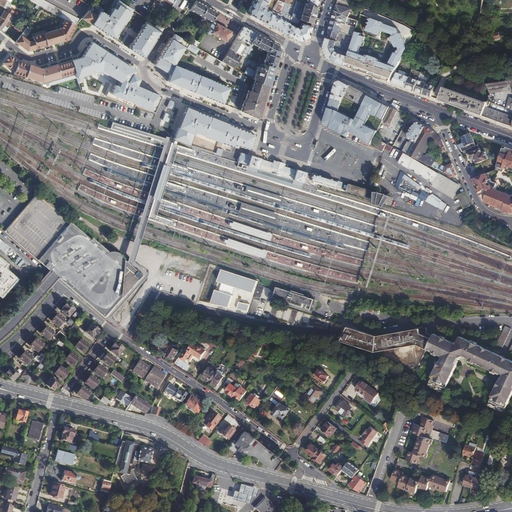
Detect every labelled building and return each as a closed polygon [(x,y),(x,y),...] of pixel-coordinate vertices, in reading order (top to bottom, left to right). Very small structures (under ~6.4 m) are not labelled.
[(42,0),(29,0),(39,6),(65,20),(76,25),(76,26),(79,20),(42,0)] [(89,12),(82,19),(114,39),(133,10),(127,6),(117,0),(107,16),(100,11),(96,16),(89,12)] [(158,0),(159,0),(158,2),(168,8),(169,7),(173,9),(180,0),(158,0)] [(201,16),(207,6),(201,3),(196,0),(195,0),(189,9),(201,16)] [(251,0),(247,9),(249,15),(256,19),(265,24),(275,2),(273,1),(270,5),(267,3),(265,8),(264,4),(265,0),(251,0)] [(276,0),(275,2),(265,24),(275,29),(285,35),(288,23),(289,20),(290,16),(291,13),(282,10),(283,9),(284,9),(284,8),(285,8),(288,3),(291,5),(292,0),(276,0)] [(297,0),(294,0),(291,13),(290,16),(299,19),(311,24),(314,15),(317,7),(306,4),(297,0)] [(335,7),(334,10),(346,17),(354,20),(355,16),(350,15),(350,13),(349,11),(350,10),(336,5),(335,7)] [(212,21),(213,21),(218,12),(211,8),(207,6),(201,16),(198,19),(209,25),(212,21)] [(409,25),(364,6),(363,8),(363,10),(361,14),(370,18),(372,22),(370,23),(371,25),(370,26),(368,31),(382,36),(384,31),(391,34),(391,33),(395,34),(396,37),(394,38),(395,42),(393,43),(396,48),(398,48),(399,48),(400,49),(400,50),(398,51),(397,53),(396,53),(389,65),(380,62),(381,60),(379,59),(379,58),(377,58),(370,55),(369,56),(367,55),(366,57),(362,55),(360,55),(360,56),(358,55),(361,45),(363,46),(366,37),(362,36),(363,34),(356,31),(355,33),(354,37),(351,46),(345,65),(370,74),(390,81),(395,71),(418,31),(409,25)] [(0,14),(0,17),(1,19),(6,22),(11,15),(6,12),(3,10),(0,14)] [(333,15),(332,20),(342,23),(343,19),(346,20),(346,17),(334,10),(333,15)] [(148,18),(129,49),(143,58),(163,27),(161,26),(148,18)] [(20,35),(15,42),(27,51),(68,39),(76,25),(65,20),(60,29),(31,38),(31,40),(28,41),(20,35)] [(330,24),(329,29),(354,37),(355,33),(340,28),(342,23),(332,20),(330,24)] [(231,32),(212,21),(206,32),(211,34),(212,33),(227,41),(229,37),(231,38),(231,37),(232,38),(234,34),(231,32)] [(297,28),(288,23),(285,35),(298,42),(307,38),(309,31),(311,27),(300,24),(299,27),(297,28)] [(236,37),(248,44),(255,33),(242,25),(236,37)] [(327,33),(326,38),(351,46),(354,37),(329,29),(327,33)] [(259,63),(261,63),(275,68),(277,60),(279,53),(280,52),(280,51),(278,45),(266,39),(255,33),(248,44),(247,46),(251,47),(253,44),(269,52),(266,60),(261,58),(259,63)] [(170,75),(167,81),(223,104),(229,88),(174,66),(189,42),(185,40),(174,34),(154,65),(170,75)] [(200,42),(188,35),(185,40),(189,42),(197,46),(200,42)] [(236,37),(229,49),(241,57),(247,46),(248,44),(236,37)] [(327,59),(345,65),(351,46),(326,38),(324,43),(323,48),(327,59)] [(9,55),(3,63),(15,72),(14,74),(25,78),(25,79),(42,85),(47,84),(48,87),(77,78),(78,84),(84,82),(82,76),(97,72),(112,82),(106,96),(133,109),(135,105),(154,113),(161,96),(135,85),(138,79),(132,75),(135,71),(91,42),(81,57),(42,69),(18,61),(9,55)] [(235,68),(241,57),(229,49),(223,61),(235,68)] [(251,77),(255,80),(269,87),(272,77),(275,68),(261,63),(259,66),(257,66),(255,72),(247,66),(244,73),(251,77)] [(410,77),(413,69),(401,64),(397,72),(410,77)] [(419,80),(421,73),(413,69),(410,77),(419,80)] [(395,71),(390,81),(397,84),(406,87),(410,77),(397,72),(395,71)] [(421,73),(419,80),(427,83),(429,77),(421,73)] [(415,91),(419,80),(410,77),(406,87),(410,89),(415,91)] [(336,81),(331,97),(342,101),(344,98),(348,100),(351,95),(356,97),(354,101),(363,106),(368,94),(341,79),(336,81)] [(269,87),(255,80),(251,93),(248,92),(243,106),(242,106),(240,113),(259,119),(264,101),(269,87)] [(423,94),(427,83),(419,80),(415,91),(419,92),(423,94)] [(487,103),(483,115),(497,121),(511,126),(511,125),(511,80),(511,81),(511,80),(505,81),(486,84),(490,94),(511,90),(511,97),(510,97),(507,107),(488,101),(487,103)] [(435,86),(427,83),(423,94),(427,95),(431,96),(435,86)] [(487,103),(444,87),(439,99),(443,101),(458,106),(483,115),(487,103)] [(342,101),(331,97),(328,108),(324,121),(323,124),(349,137),(351,132),(365,140),(371,144),(378,131),(365,124),(370,114),(377,118),(384,103),(368,94),(363,106),(356,120),(339,111),(342,101)] [(176,103),(170,100),(167,107),(173,110),(176,103)] [(390,106),(384,103),(377,118),(383,121),(390,106)] [(255,135),(186,107),(174,139),(187,144),(189,144),(194,132),(238,149),(239,146),(251,150),(255,135)] [(391,125),(398,110),(392,107),(384,122),(391,125)] [(171,115),(166,113),(163,121),(168,123),(171,115)] [(407,142),(402,152),(409,155),(419,135),(425,125),(416,120),(410,131),(409,131),(406,137),(410,139),(408,142),(407,142)] [(431,129),(425,125),(419,135),(426,139),(431,129)] [(419,135),(409,155),(418,160),(422,151),(425,147),(427,148),(431,141),(437,144),(441,140),(434,131),(431,129),(426,139),(419,135)] [(476,146),(471,134),(470,134),(461,138),(463,143),(457,145),(459,149),(460,148),(461,152),(463,151),(476,146)] [(384,140),(383,142),(392,147),(396,140),(392,138),(389,143),(384,140)] [(380,141),(378,140),(375,148),(383,152),(384,149),(391,152),(393,147),(392,147),(383,142),(380,141)] [(446,151),(441,140),(437,144),(440,151),(441,151),(442,153),(446,151)] [(479,149),(477,145),(476,146),(463,151),(464,156),(468,154),(471,159),(473,158),(476,164),(486,159),(483,151),(481,152),(480,149),(479,149)] [(511,148),(503,146),(495,169),(502,172),(504,168),(511,170),(511,148)] [(226,159),(228,152),(222,150),(220,157),(226,159)] [(422,151),(418,160),(420,161),(423,155),(425,156),(426,153),(424,152),(422,151)] [(460,186),(404,153),(399,163),(433,184),(432,186),(453,198),(460,186)] [(423,155),(420,161),(424,163),(429,154),(426,153),(425,156),(423,155)] [(256,159),(240,154),(237,163),(237,164),(236,165),(236,166),(238,167),(242,168),(244,169),(245,169),(246,169),(256,173),(257,170),(258,170),(264,172),(268,173),(274,175),(283,178),(292,181),(302,184),(304,179),(305,174),(295,171),(288,169),(286,169),(283,168),(284,165),(281,164),(278,163),(275,162),(275,163),(272,162),(271,164),(260,161),(260,160),(256,159)] [(429,154),(424,163),(431,166),(433,162),(435,157),(429,154)] [(433,162),(431,166),(439,170),(441,166),(440,165),(433,162)] [(455,178),(457,175),(452,163),(445,166),(442,165),(441,166),(439,170),(455,178)] [(158,200),(168,167),(161,165),(150,198),(158,200)] [(256,173),(246,169),(244,174),(300,192),(302,184),(292,181),(268,173),(264,172),(258,170),(257,170),(256,173)] [(485,173),(486,173),(484,169),(472,174),(474,179),(485,173)] [(409,188),(402,186),(405,173),(400,172),(396,188),(408,192),(409,188)] [(488,180),(485,173),(474,179),(473,179),(482,200),(487,204),(491,208),(501,213),(504,213),(505,211),(511,214),(511,213),(511,196),(495,190),(495,189),(499,187),(495,179),(491,181),(490,179),(488,180)] [(342,185),(312,175),(310,182),(319,185),(340,191),(342,185)] [(391,199),(347,185),(344,193),(389,206),(391,199)] [(283,197),(246,186),(244,194),(281,205),(283,197)] [(447,203),(431,195),(431,196),(422,191),(420,195),(413,191),(412,194),(443,211),(447,203)] [(464,209),(471,205),(465,192),(458,195),(464,209)] [(36,193),(3,232),(36,260),(103,319),(104,317),(120,299),(124,294),(140,276),(134,271),(129,266),(127,264),(124,262),(122,261),(122,258),(120,256),(118,254),(115,253),(112,253),(110,253),(108,253),(93,240),(92,239),(91,238),(90,238),(89,238),(88,238),(81,233),(70,223),(36,193)] [(274,224),(278,214),(238,201),(235,211),(274,224)] [(288,218),(287,224),(313,231),(314,224),(288,218)] [(269,242),(272,233),(232,220),(229,229),(269,242)] [(364,230),(374,233),(376,227),(366,223),(364,230)] [(264,258),(266,251),(225,238),(223,245),(264,258)] [(369,249),(369,241),(354,240),(354,248),(369,249)] [(5,264),(0,259),(0,295),(0,296),(15,279),(2,267),(5,264)] [(258,281),(221,269),(218,281),(253,293),(258,281)] [(200,287),(202,279),(175,271),(173,280),(200,287)] [(314,301),(276,289),(272,300),(311,312),(314,301)] [(233,295),(216,290),(211,303),(229,307),(233,295)] [(263,301),(261,309),(308,322),(311,314),(263,301)] [(250,304),(239,302),(237,309),(248,311),(250,304)] [(68,317),(74,310),(66,304),(62,308),(63,309),(61,311),(68,317)] [(64,320),(57,314),(51,321),(58,327),(61,324),(64,320)] [(90,324),(84,332),(92,337),(94,334),(95,335),(98,331),(90,324)] [(47,339),(53,332),(46,326),(40,333),(47,339)] [(378,336),(349,326),(343,341),(374,350),(410,366),(420,364),(427,349),(444,357),(442,362),(440,361),(428,385),(444,393),(458,365),(457,364),(460,357),(464,356),(468,358),(467,360),(497,374),(497,373),(503,376),(501,381),(499,380),(488,404),(504,412),(511,394),(511,361),(460,337),(458,341),(461,342),(460,345),(454,347),(453,345),(450,344),(452,341),(435,333),(433,335),(428,332),(427,326),(378,336)] [(504,326),(496,345),(502,348),(511,329),(504,326)] [(196,335),(193,334),(191,339),(201,342),(203,337),(202,336),(200,336),(196,335)] [(37,352),(43,345),(36,339),(30,346),(37,352)] [(74,346),(82,352),(88,345),(80,339),(74,346)] [(63,349),(66,345),(60,340),(57,344),(63,349)] [(169,351),(173,344),(169,342),(165,348),(169,351)] [(116,357),(122,349),(114,343),(111,347),(112,348),(110,352),(116,357)] [(188,348),(181,358),(182,359),(182,360),(189,365),(194,358),(200,362),(202,359),(201,358),(206,351),(193,343),(189,349),(188,348)] [(169,351),(166,354),(174,359),(179,351),(175,348),(176,346),(173,344),(169,351)] [(259,348),(247,346),(246,349),(243,352),(244,353),(255,355),(259,348)] [(26,364),(32,357),(25,351),(19,358),(26,364)] [(310,357),(304,352),(297,361),(301,364),(305,360),(307,361),(310,357)] [(72,366),(77,359),(70,353),(64,360),(72,366)] [(41,362),(45,358),(41,354),(38,357),(37,355),(34,359),(40,364),(41,362)] [(114,360),(107,354),(101,361),(109,367),(114,360)] [(139,361),(132,371),(142,378),(148,369),(142,365),(143,364),(139,361)] [(100,378),(106,371),(98,365),(93,372),(100,378)] [(54,374),(62,380),(67,373),(59,367),(54,374)] [(152,367),(144,380),(157,389),(161,382),(160,381),(164,375),(152,367)] [(6,376),(12,381),(19,374),(12,368),(9,371),(8,370),(5,374),(6,376)] [(24,372),(29,376),(32,373),(26,368),(23,371),(24,372)] [(210,368),(204,377),(211,382),(217,373),(210,368)] [(217,373),(211,382),(218,386),(224,377),(222,376),(223,375),(222,374),(222,373),(218,370),(217,373)] [(328,376),(319,370),(314,376),(324,384),(327,379),(326,379),(328,376)] [(26,379),(29,376),(24,372),(20,376),(21,377),(20,378),(23,380),(24,380),(25,381),(26,379)] [(121,383),(123,379),(117,374),(114,378),(121,383)] [(23,384),(27,385),(32,379),(29,376),(26,379),(25,381),(23,384)] [(92,389),(97,382),(90,376),(84,383),(92,389)] [(56,387),(59,383),(52,377),(46,384),(53,390),(55,387),(56,387)] [(233,381),(228,378),(223,386),(227,389),(225,391),(233,397),(234,395),(241,400),(247,391),(241,387),(241,386),(239,384),(239,385),(236,384),(234,387),(231,384),(233,381)] [(358,385),(356,388),(366,396),(365,398),(372,403),(380,393),(360,378),(356,383),(358,385)] [(169,383),(162,393),(175,401),(176,399),(180,402),(185,394),(181,391),(180,392),(173,387),(173,386),(169,383)] [(83,400),(84,400),(89,393),(81,387),(76,394),(83,400)] [(288,394),(278,387),(266,402),(276,409),(272,414),(277,418),(278,416),(282,419),(289,410),(280,404),(288,394)] [(322,393),(314,387),(304,398),(312,405),(322,393)] [(131,400),(120,392),(115,399),(127,406),(131,400)] [(252,394),(247,401),(256,408),(261,400),(259,399),(260,397),(256,394),(255,395),(252,394)] [(147,410),(150,407),(134,396),(127,407),(130,408),(132,406),(143,413),(141,416),(143,416),(147,410)] [(189,396),(184,404),(197,412),(202,405),(189,396)] [(105,406),(106,406),(108,402),(102,398),(99,401),(105,406)] [(342,400),(336,408),(348,417),(352,412),(348,409),(350,406),(346,403),(347,402),(344,400),(343,401),(342,400)] [(455,421),(420,408),(417,415),(424,417),(435,421),(452,428),(455,421)] [(16,416),(15,416),(13,420),(24,423),(27,413),(18,411),(16,416)] [(211,412),(205,419),(209,422),(207,425),(212,429),(220,418),(211,412)] [(435,421),(424,417),(422,422),(420,426),(431,430),(433,426),(435,421)] [(41,424),(31,422),(27,438),(37,440),(41,424)] [(328,422),(323,429),(332,436),(337,429),(328,422)] [(431,430),(420,426),(414,423),(410,432),(421,436),(414,454),(409,452),(406,460),(417,464),(420,456),(426,458),(433,439),(446,444),(449,436),(431,430)] [(226,424),(219,433),(228,439),(234,430),(226,424)] [(367,445),(378,431),(370,424),(361,436),(363,438),(361,441),(367,445)] [(75,431),(63,428),(62,433),(63,434),(61,440),(71,442),(72,436),(73,436),(75,431)] [(246,447),(253,439),(243,431),(233,445),(237,448),(239,446),(241,448),(246,447)] [(208,439),(202,435),(197,442),(204,446),(208,440),(208,439)] [(133,441),(125,439),(124,440),(122,439),(114,468),(125,471),(118,476),(124,486),(135,480),(129,469),(136,465),(137,461),(148,463),(152,450),(140,447),(139,452),(134,451),(135,443),(132,442),(133,441)] [(352,442),(348,447),(353,451),(358,446),(352,442)] [(314,458),(320,450),(312,444),(307,452),(314,458)] [(472,457),(474,453),(476,447),(466,444),(463,454),(472,457)] [(19,451),(2,447),(0,452),(0,454),(13,458),(12,462),(23,466),(26,458),(33,460),(34,455),(26,453),(26,455),(19,453),(19,451)] [(327,456),(320,450),(314,458),(321,463),(327,456)] [(74,455),(58,451),(56,462),(71,466),(74,455)] [(484,456),(474,453),(472,457),(471,463),(480,465),(478,470),(473,468),(472,471),(479,473),(484,456)] [(335,461),(329,468),(330,469),(329,470),(330,471),(330,472),(332,474),(333,473),(337,476),(342,470),(344,468),(335,461)] [(344,468),(342,470),(353,478),(359,470),(348,461),(344,468)] [(11,475),(9,481),(22,485),(26,470),(19,468),(18,470),(6,467),(5,468),(4,468),(4,470),(5,471),(4,473),(11,475)] [(404,474),(395,470),(391,480),(400,484),(399,486),(416,493),(419,487),(427,490),(429,486),(446,492),(447,490),(452,492),(454,485),(450,483),(450,482),(433,475),(431,480),(423,476),(420,482),(403,476),(404,474)] [(76,474),(63,471),(61,481),(73,484),(74,479),(78,480),(79,480),(79,479),(79,478),(79,477),(79,476),(78,476),(76,475),(76,474)] [(210,481),(198,478),(197,484),(213,489),(216,475),(212,474),(210,481)] [(476,483),(477,478),(466,475),(463,485),(471,487),(472,482),(476,483)] [(354,480),(350,485),(360,492),(367,484),(357,476),(354,480)] [(481,480),(477,478),(476,483),(472,482),(471,487),(478,489),(481,480)] [(110,483),(102,481),(100,489),(108,491),(110,483)] [(258,487),(241,483),(240,488),(239,491),(235,490),(232,498),(250,503),(252,494),(256,496),(257,492),(258,487)] [(64,488),(52,485),(49,496),(61,499),(64,488)] [(17,490),(8,487),(5,499),(14,501),(17,490)] [(265,499),(255,509),(258,511),(277,511),(278,511),(265,499)]
